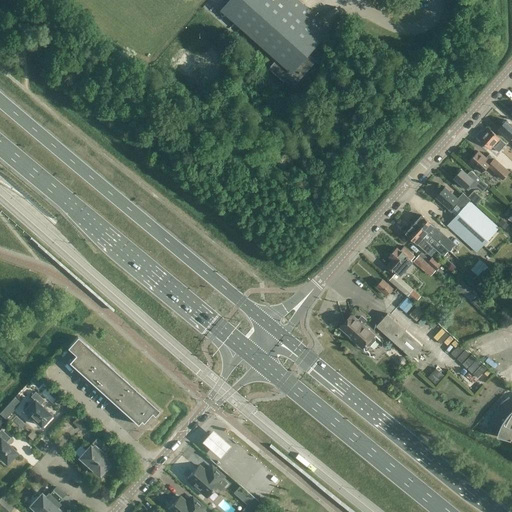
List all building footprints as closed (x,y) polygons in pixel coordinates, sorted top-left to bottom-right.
[(298,0),(230,0),(222,10),(221,10),(277,59),(269,68),(292,89),(316,61),(308,54),(331,28),(298,0)] [(511,125),(506,120),(499,128),(510,139),(511,140),(511,125)] [(491,150),(500,139),(489,129),(479,139),(491,150)] [(478,152),(469,162),(482,173),(488,166),(503,179),(510,172),(500,163),(495,158),(491,162),(490,163),(478,152)] [(462,170),(454,178),(466,189),(468,191),(470,189),(478,188),(482,192),(488,187),(479,179),(471,171),(467,175),(462,170)] [(449,210),(449,209),(452,211),(458,204),(463,208),(448,225),(477,252),(499,228),(470,201),(470,200),(463,193),(458,199),(445,188),(436,198),(449,210)] [(469,197),(480,203),(484,195),(473,190),(469,197)] [(421,216),(415,222),(448,251),(454,245),(421,216)] [(448,251),(415,222),(410,228),(436,251),(437,250),(444,256),(448,251)] [(436,251),(410,228),(405,234),(421,248),(422,248),(431,256),(436,251)] [(393,260),(387,266),(395,273),(390,280),(408,296),(416,303),(420,297),(413,290),(414,289),(400,276),(405,270),(401,267),(408,259),(411,261),(415,257),(406,249),(402,253),(397,249),(389,257),(393,260)] [(433,256),(429,260),(420,253),(414,260),(432,275),(441,263),(433,256)] [(382,280),(376,287),(386,296),(392,289),(382,280)] [(463,280),(457,285),(467,296),(471,293),(468,291),(471,288),(463,280)] [(407,311),(415,302),(408,296),(400,305),(407,311)] [(418,319),(424,310),(417,305),(411,314),(418,319)] [(388,313),(377,326),(413,358),(424,345),(388,313)] [(375,335),(363,324),(365,321),(361,317),(358,320),(352,314),(340,327),(352,338),(352,340),(354,341),(356,341),(358,343),(358,345),(359,346),(362,346),(363,348),(365,345),(366,346),(371,346),(375,340),(375,335)] [(442,327),(435,336),(440,340),(443,337),(442,336),(446,331),(442,327)] [(160,410),(78,336),(68,348),(76,355),(69,362),(138,424),(150,411),(155,416),(160,410)] [(437,366),(429,376),(437,383),(445,373),(437,366)] [(15,395),(0,411),(0,412),(6,418),(21,401),(15,395)] [(489,424),(486,431),(498,434),(498,435),(497,436),(511,440),(511,438),(511,401),(511,400),(509,397),(501,404),(495,412),(490,421),(489,424)] [(35,400),(25,411),(30,416),(29,417),(33,422),(35,420),(41,426),(51,415),(35,400)] [(73,421),(82,429),(89,422),(80,414),(73,421)] [(32,438),(37,434),(32,428),(27,433),(32,438)] [(231,443),(212,428),(201,440),(220,456),(231,443)] [(0,457),(1,458),(7,463),(17,452),(6,442),(10,438),(1,429),(0,429),(0,457)] [(92,444),(80,457),(85,462),(84,464),(90,469),(91,468),(99,475),(110,463),(102,456),(109,448),(96,437),(91,443),(92,444)] [(187,479),(193,485),(194,487),(196,489),(198,489),(206,496),(215,486),(220,490),(226,483),(222,479),(223,477),(213,468),(208,474),(199,465),(187,479)] [(239,485),(234,492),(248,503),(240,511),(249,511),(259,500),(239,485)] [(41,494),(31,506),(38,511),(61,511),(55,506),(62,498),(53,490),(45,498),(41,494)] [(0,502),(9,511),(15,506),(3,495),(0,498),(0,502)] [(168,510),(169,511),(205,511),(202,510),(204,508),(194,499),(189,505),(179,496),(168,510)]
